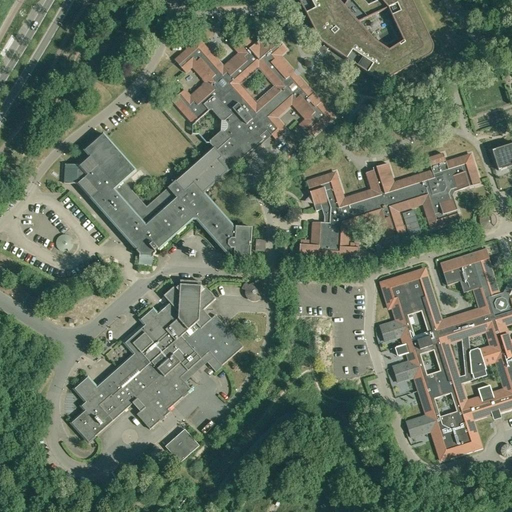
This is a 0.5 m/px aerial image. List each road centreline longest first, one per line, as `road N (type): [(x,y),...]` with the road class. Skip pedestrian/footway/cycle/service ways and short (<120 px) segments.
road 1 (secondary): [(0,113),(69,0)]
road 2 (residential): [(76,347),(168,269)]
